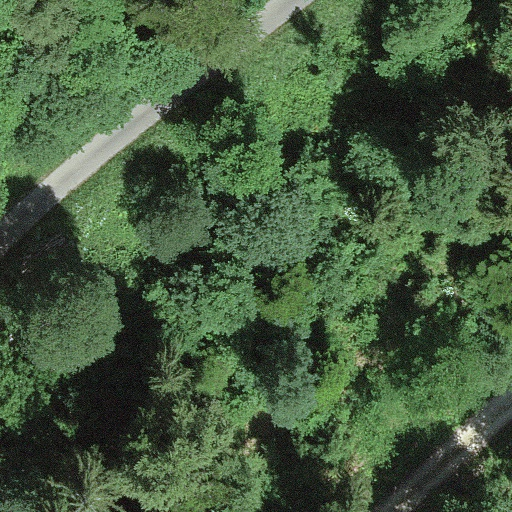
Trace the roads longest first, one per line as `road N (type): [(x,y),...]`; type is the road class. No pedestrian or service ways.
road 1 (unclassified): [(291,0),(85,163),(0,244)]
road 2 (track): [(511,399),(382,511)]
